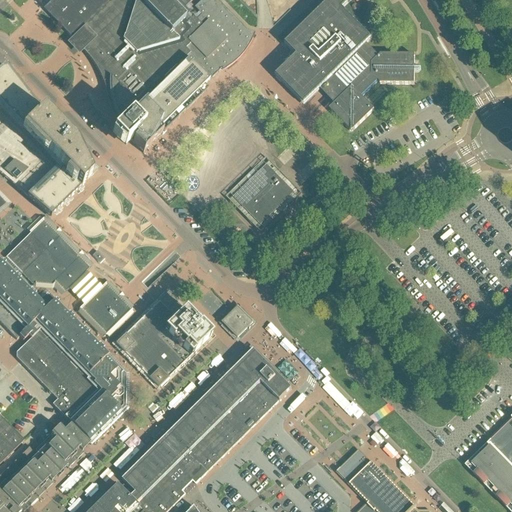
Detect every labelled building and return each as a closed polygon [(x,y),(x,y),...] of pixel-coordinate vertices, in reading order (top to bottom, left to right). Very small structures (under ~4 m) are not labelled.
[(130,142),(142,153),(179,120),(175,115),(188,102),(213,78),(222,70),(223,72),(226,70),(230,67),(234,64),(236,62),(240,58),(242,56),(244,54),(247,50),(250,44),(253,39),(254,35),(246,31),(215,0),(204,0),(194,9),(201,17),(197,21),(185,9),(194,0),(54,0),(43,10),(58,25),(73,40),(76,43),(83,50),(82,52),(86,56),(90,61),(95,68),(99,76),(102,82),(104,88),(105,92),(107,99),(109,105),(110,109),(111,113),(113,116),(115,121),(120,128),(113,135),(125,147),(130,142)] [(331,112),(350,132),(353,132),(374,112),(362,99),(378,83),(380,86),(414,86),(415,74),(419,74),(421,72),(421,71),(419,69),(415,69),(415,57),(381,57),(379,59),(366,46),(372,41),(343,11),(349,6),(348,5),(353,0),(331,0),(284,46),(295,57),(275,77),(304,107),(320,91),(334,106),(331,110),(331,112)] [(511,24),(497,34),(511,59),(511,24)] [(63,134),(54,125),(50,121),(51,121),(52,120),(53,120),(53,119),(53,118),(53,117),(53,116),(52,115),(51,114),(50,114),(49,114),(48,115),(47,115),(47,116),(47,117),(23,93),(4,68),(1,71),(0,71),(0,174),(5,179),(50,217),(50,218),(98,171),(98,170),(83,155),(82,156),(74,148),(76,147),(63,134)] [(301,171),(306,178),(315,171),(310,164),(301,171)] [(261,227),(295,195),(268,166),(234,199),(261,227)] [(0,211),(7,206),(0,198),(0,324),(7,331),(8,333),(16,341),(19,339),(23,343),(28,337),(36,330),(32,326),(34,325),(33,325),(32,326),(28,322),(42,309),(0,265),(0,211)] [(86,267),(47,226),(46,228),(42,228),(40,226),(30,236),(14,252),(17,254),(16,255),(16,263),(17,264),(14,267),(23,276),(34,287),(36,285),(52,286),(55,284),(62,291),(63,289),(67,289),(69,291),(86,274),(85,272),(85,268),(86,267)] [(92,257),(100,265),(104,260),(97,253),(92,257)] [(109,332),(127,315),(125,314),(125,310),(127,308),(110,291),(108,292),(104,292),(103,291),(85,308),(87,309),(87,313),(85,315),(102,332),(104,331),(108,331),(109,332)] [(116,346),(115,346),(116,347),(117,347),(124,354),(125,355),(132,363),(133,363),(132,363),(133,364),(141,371),(140,372),(141,373),(142,372),(149,380),(150,381),(157,388),(157,389),(158,390),(158,389),(158,390),(159,389),(159,388),(166,381),(167,381),(168,380),(167,380),(175,373),(176,372),(184,364),(184,365),(185,364),(185,363),(192,356),(194,355),(193,355),(201,347),(201,348),(202,347),(209,339),(210,340),(211,339),(210,337),(209,338),(208,336),(202,330),(193,320),(193,321),(185,313),(186,313),(185,312),(184,312),(177,305),(177,304),(176,303),(176,304),(169,296),(168,295),(167,296),(160,303),(159,303),(158,304),(159,304),(152,310),(151,312),(150,312),(150,313),(142,320),(141,321),(134,328),(133,328),(133,329),(125,337),(124,337),(124,338),(117,345),(116,345),(115,346),(116,346)] [(123,374),(122,375),(53,305),(37,321),(44,328),(24,348),(18,354),(18,360),(59,401),(53,406),(72,426),(72,427),(74,429),(86,442),(87,441),(88,442),(112,419),(124,408),(125,380),(124,381),(125,376),(123,374)] [(227,323),(227,328),(236,337),(241,337),(251,327),(251,323),(247,319),(242,313),(237,313),(231,318),(232,319),(227,323)] [(292,391),(255,354),(254,354),(251,354),(152,451),(122,481),(126,485),(122,489),(144,511),(169,511),(185,497),(167,478),(172,473),(178,467),(196,486),(292,391)] [(0,464),(24,441),(0,416),(0,464)] [(511,426),(504,434),(489,449),(472,466),(478,472),(474,476),(485,488),(489,484),(500,496),(497,499),(508,511),(511,507),(511,426)] [(8,484),(5,481),(0,486),(0,511),(15,511),(22,506),(24,507),(37,494),(33,490),(41,483),(42,484),(52,474),(54,475),(69,460),(70,460),(75,455),(80,450),(85,455),(92,447),(86,442),(74,429),(67,436),(60,428),(36,452),(38,454),(8,484)] [(0,486),(5,481),(33,455),(24,446),(0,469),(0,486)] [(363,461),(343,480),(357,493),(376,474),(363,461)] [(172,473),(167,478),(185,497),(190,492),(196,486),(178,467),(172,473)] [(369,506),(389,487),(376,474),(357,493),(368,505),(369,506)] [(144,511),(122,489),(120,487),(94,511),(144,511)] [(389,487),(369,506),(374,511),(389,511),(402,500),(389,487)] [(402,500),(389,511),(412,511),(413,511),(402,500)] [(186,511),(195,506),(192,501),(183,507),(186,511)]
